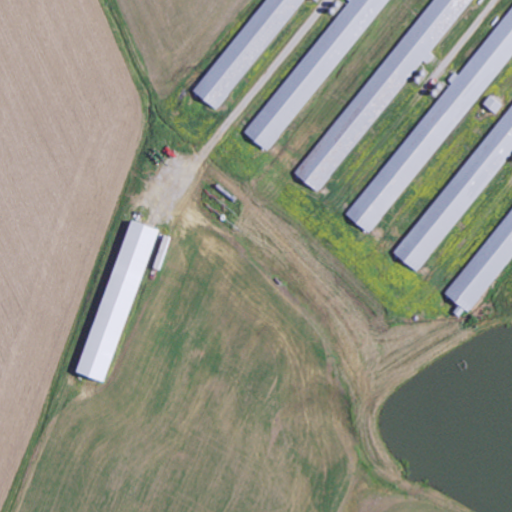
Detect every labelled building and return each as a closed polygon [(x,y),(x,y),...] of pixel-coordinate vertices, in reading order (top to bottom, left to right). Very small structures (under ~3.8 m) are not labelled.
[(273,0),(204,95),(226,111),(307,0),(273,0)] [(353,0),(352,0),(252,133),(277,153),(392,0),(357,0),(356,2),(353,0)] [(436,0),(303,175),(327,193),(474,0),(436,0)] [(487,104),(499,114),(506,105),(494,95),(487,104)] [(401,254),(426,272),(509,157),(506,156),(504,158),(498,154),(484,173),(474,167),(477,163),(471,159),(401,254)] [(511,271),(511,213),(453,296),(480,316),(511,271)] [(163,228),(134,219),(87,375),(116,383),(163,228)]
